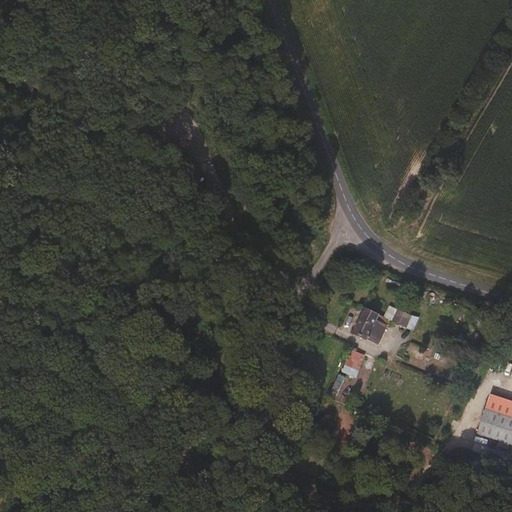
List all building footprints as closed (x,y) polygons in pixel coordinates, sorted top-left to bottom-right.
[(381,339),(388,325),(390,321),(392,317),(374,309),(362,333),(377,340),(378,337),(381,339)] [(416,329),(422,318),(410,312),(404,323),(416,329)] [(390,321),(399,325),(401,322),(392,317),(390,321)] [(386,341),(392,327),(388,325),(381,339),(386,341)] [(476,437),(511,450),(511,398),(490,392),(476,437)]
